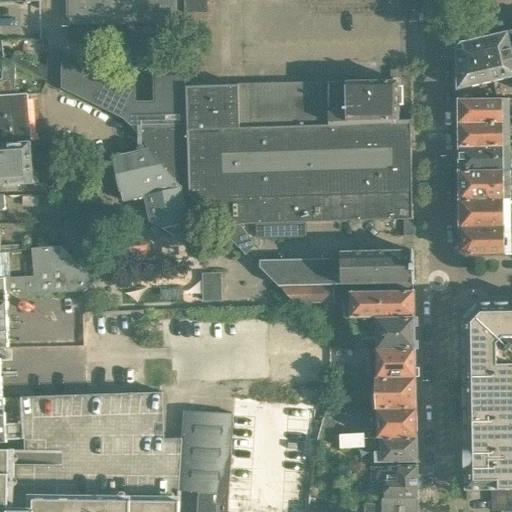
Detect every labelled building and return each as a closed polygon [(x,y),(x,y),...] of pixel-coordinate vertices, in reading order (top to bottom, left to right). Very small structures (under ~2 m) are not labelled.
[(66,0),(67,21),(177,19),(176,0),(66,0)] [(289,0),(285,10),(288,12),(289,9),(301,14),(306,0),(289,0)] [(309,8),(309,42),(310,42),(310,35),(332,35),(332,42),(364,42),(364,35),(381,35),(381,42),(396,42),(396,35),(407,35),(407,42),(408,42),(408,0),(332,0),(333,8),(309,8)] [(203,7),(190,7),(191,15),(203,15),(203,7)] [(203,15),(191,15),(191,23),(203,23),(203,15)] [(484,39),(494,82),(511,77),(511,47),(509,33),(484,39)] [(223,36),(223,59),(262,59),(262,36),(223,36)] [(494,82),(484,39),(463,44),(462,44),(457,50),(458,50),(458,91),(494,82)] [(192,51),(192,59),(204,59),(204,51),(192,51)] [(15,53),(10,63),(15,65),(47,82),(47,69),(15,53)] [(61,63),(62,89),(140,127),(187,125),(184,56),(153,57),(153,58),(154,58),(155,103),(138,103),(133,101),(135,97),(134,88),(105,73),(84,73),(65,64),(63,64),(63,63),(61,63)] [(192,59),(192,67),(204,67),(204,59),(192,59)] [(223,59),(223,80),(262,80),(262,59),(223,59)] [(0,79),(0,96),(15,95),(15,65),(10,63),(4,60),(2,73),(2,79),(0,79)] [(192,80),(192,88),(205,88),(205,80),(192,80)] [(223,80),(223,102),(262,102),(262,80),(223,80)] [(399,83),(399,80),(346,81),(346,82),(345,82),(346,122),(372,122),(399,121),(399,120),(399,110),(399,108),(399,102),(399,99),(399,92),(399,89),(399,83)] [(0,96),(0,144),(31,142),(32,142),(28,94),(15,95),(0,96)] [(460,99),(460,125),(503,124),(503,99),(460,99)] [(223,123),(223,124),(262,124),(262,123),(262,102),(223,102),(223,123)] [(195,112),(187,112),(187,124),(195,124),(195,112)] [(399,121),(372,122),(372,141),(410,140),(410,121),(399,121)] [(210,123),(210,193),(211,193),(211,184),(239,184),(239,193),(273,193),(273,184),(301,184),(301,193),(302,193),(302,123),(262,123),(262,124),(223,124),(223,123),(210,123)] [(460,125),(460,147),(511,146),(511,135),(503,135),(503,124),(460,125)] [(410,140),(372,141),(372,160),(411,159),(410,140)] [(34,183),(31,142),(0,144),(0,185),(5,185),(6,187),(19,186),(18,184),(34,183)] [(133,153),(113,157),(124,202),(146,197),(147,205),(151,222),(161,229),(180,225),(187,214),(203,210),(176,183),(177,181),(141,144),(133,153)] [(460,147),(460,172),(504,171),(504,156),(511,156),(511,146),(460,147)] [(411,159),(372,160),(373,179),(411,178),(411,159)] [(504,171),(460,172),(460,199),(504,198),(504,171)] [(411,178),(373,179),(373,198),(412,198),(411,178)] [(412,198),(373,198),(374,219),(412,218),(412,198)] [(504,198),(460,199),(460,228),(505,227),(504,198)] [(404,236),(413,236),(413,220),(404,220),(404,236)] [(305,238),(305,223),(257,224),(257,239),(305,238)] [(235,225),(217,225),(216,225),(245,254),(255,245),(235,225)] [(505,227),(460,228),(461,251),(466,256),(505,255),(505,241),(511,241),(511,227),(505,227)] [(34,276),(4,278),(4,279),(0,279),(0,303),(6,303),(6,302),(6,295),(36,294),(70,293),(70,291),(85,291),(95,280),(72,259),(61,260),(60,246),(31,248),(34,276)] [(414,284),(414,251),(341,253),(341,259),(342,259),(342,285),(414,284)] [(342,285),(342,259),(341,259),(260,261),(260,268),(277,285),(334,285),(342,285)] [(205,300),(224,299),(223,271),(204,272),(205,300)] [(334,302),(334,285),(277,285),(295,303),(334,302)] [(354,320),(415,318),(414,291),(350,292),(350,302),(343,303),(343,318),(350,318),(350,319),(354,318),(354,320)] [(0,348),(0,349),(0,348),(10,348),(8,301),(6,302),(6,303),(0,303),(0,348)] [(511,302),(478,303),(462,320),(464,442),(465,464),(511,462),(511,302)] [(376,351),(415,350),(415,349),(415,318),(354,320),(354,333),(373,333),(373,325),(376,325),(376,351)] [(375,380),(416,379),(416,378),(415,350),(376,351),(377,379),(375,378),(375,380)] [(416,379),(375,380),(377,410),(416,410),(417,410),(416,379)] [(194,497),(193,511),(308,511),(309,511),(317,399),(208,392),(201,497),(194,497)] [(0,511),(179,511),(180,491),(179,491),(179,488),(182,441),(164,441),(162,393),(88,396),(38,397),(24,398),(24,419),(25,439),(25,440),(25,446),(25,450),(0,450),(0,511)] [(0,442),(7,443),(7,440),(25,439),(24,419),(6,420),(5,399),(0,399),(0,442)] [(381,438),(417,438),(416,410),(377,410),(377,438),(381,438)] [(417,438),(381,438),(381,452),(374,452),(375,463),(417,463),(417,438)] [(511,462),(465,464),(465,491),(492,490),(511,490),(511,462)] [(385,493),(384,499),(418,499),(418,467),(386,467),(386,483),(384,493),(385,493)] [(502,511),(511,510),(511,490),(492,490),(492,511),(502,511)] [(382,505),(381,505),(380,511),(417,511),(418,499),(384,499),(382,499),(382,505)]
